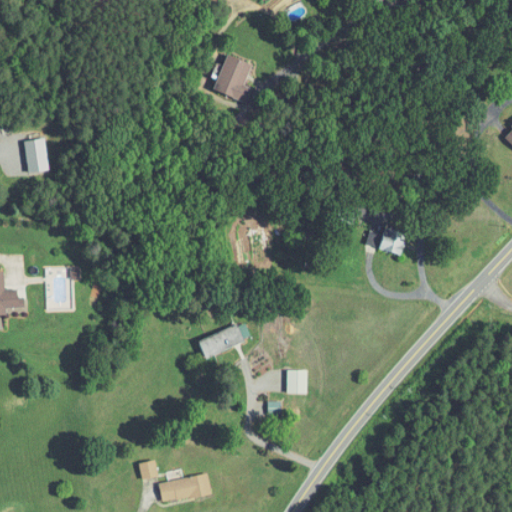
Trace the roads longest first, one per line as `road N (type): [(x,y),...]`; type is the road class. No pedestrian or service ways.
road 1 (primary): [(293,511),(382,389),(511,251)]
road 2 (residential): [(413,0),(381,3),(286,61)]
